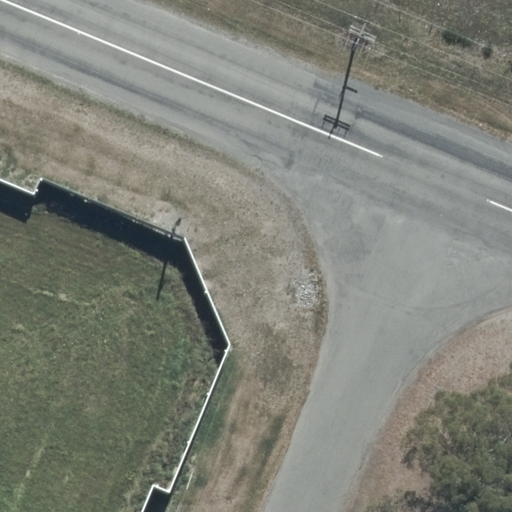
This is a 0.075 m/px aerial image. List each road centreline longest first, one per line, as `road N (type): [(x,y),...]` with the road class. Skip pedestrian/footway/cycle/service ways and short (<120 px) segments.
road 1 (unclassified): [(440,183),(2,0)]
road 2 (unclassified): [(303,511),(440,183)]
